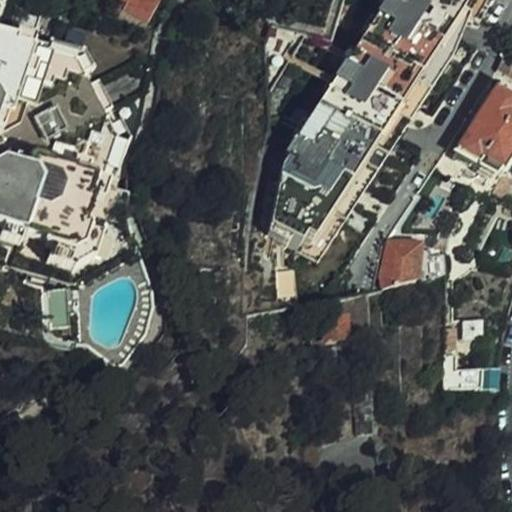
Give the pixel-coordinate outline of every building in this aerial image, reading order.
[(128,0),(127,3),(123,11),(144,22),(155,0),(128,0)] [(462,14),(438,0),(389,0),(367,36),(283,162),(286,165),(280,172),(269,234),(287,248),(291,242),(299,247),(304,241),(311,245),(391,123),(462,14)] [(438,0),(462,14),(469,0),(438,0)] [(452,58),(469,17),(462,14),(391,123),(311,245),(306,252),(320,261),(452,58)] [(0,24),(0,36),(15,41),(20,31),(0,24)] [(20,31),(15,41),(13,48),(34,55),(37,48),(38,37),(20,31)] [(0,113),(2,109),(11,113),(17,98),(31,103),(54,150),(44,175),(6,161),(0,163),(0,223),(6,225),(24,231),(48,240),(57,243),(84,238),(88,228),(84,227),(93,201),(89,199),(96,180),(101,181),(116,140),(109,126),(103,113),(90,87),(83,73),(78,61),(50,52),(37,48),(34,55),(13,48),(15,41),(0,36),(0,113)] [(38,37),(37,48),(50,52),(53,42),(38,37)] [(53,42),(50,52),(78,61),(83,73),(96,67),(88,49),(57,37),(54,43),(53,42)] [(511,67),(511,58),(504,55),(495,72),(506,80),(511,67)] [(495,72),(467,116),(477,122),(454,159),(474,171),(477,167),(498,181),(511,159),(511,120),(509,119),(511,113),(511,83),(506,80),(495,72)] [(90,87),(103,113),(114,108),(102,82),(90,87)] [(109,126),(116,140),(101,181),(96,180),(89,199),(93,201),(104,204),(116,170),(120,171),(130,140),(122,122),(109,126)] [(21,240),(24,231),(6,225),(3,235),(21,240)] [(88,228),(84,238),(82,246),(72,251),(79,253),(94,257),(103,235),(88,228)] [(82,246),(84,238),(57,243),(48,240),(48,243),(60,248),(72,251),(82,246)] [(304,241),(299,247),(306,252),(311,245),(304,241)] [(384,290),(416,284),(419,247),(391,244),(387,250),(381,276),(382,278),(384,290)] [(75,267),(79,253),(72,251),(60,248),(55,261),(75,267)] [(48,293),(52,332),(71,329),(66,289),(48,293)] [(335,321),(313,322),(315,344),(336,343),(335,321)] [(315,426),(332,425),(329,350),(311,351),(315,426)] [(450,389),(498,393),(498,376),(482,376),(482,371),(460,370),(460,360),(449,360),(450,389)] [(373,390),(350,391),(353,423),(354,438),(375,437),(373,390)]
